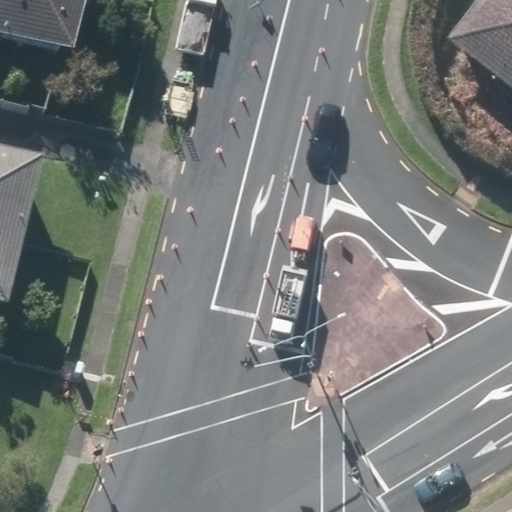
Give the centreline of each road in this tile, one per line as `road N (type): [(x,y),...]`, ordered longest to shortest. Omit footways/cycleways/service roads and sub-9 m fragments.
road 1 (secondary): [(287,0),(210,303),(143,511)]
road 2 (secondary): [(289,0),(330,118),(371,177),(428,229),(478,260),(511,269)]
road 3 (tertiary): [(287,511),(511,364)]
